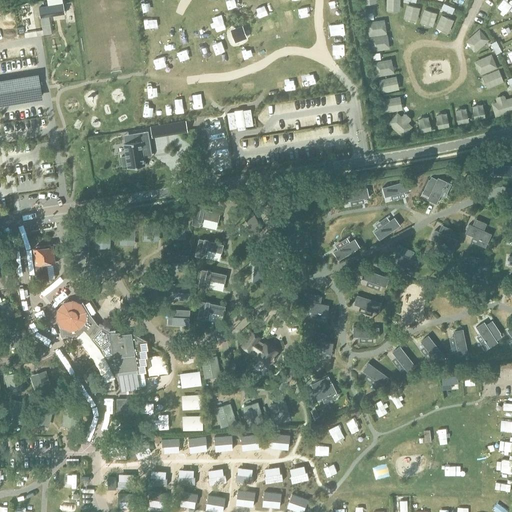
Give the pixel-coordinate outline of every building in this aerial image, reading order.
[(39,5),(41,15),(65,12),(64,2),(39,5)] [(455,8),(443,3),(441,9),(452,14),(455,8)] [(496,41),(490,44),(496,55),(502,51),(496,41)] [(251,109),(243,110),(243,109),(234,111),(234,112),(227,113),(229,129),(237,128),(238,131),(246,129),(245,127),(253,126),(251,109)] [(169,134),(187,131),(185,122),(168,124),(169,134)] [(133,134),(134,142),(124,144),(126,156),(121,157),(123,166),(127,165),(128,168),(145,166),(144,157),(146,157),(145,154),(150,153),(151,156),(148,132),(133,134)] [(511,175),(511,165),(497,164),(496,174),(511,175)] [(430,179),(424,191),(431,194),(428,199),(437,204),(448,181),(439,177),(438,179),(432,176),(431,179),(430,179)] [(410,190),(408,180),(383,187),(386,197),(410,190)] [(370,196),(368,187),(343,192),(345,202),(370,196)] [(287,192),(288,214),(298,213),(296,191),(287,192)] [(204,219),(218,222),(220,213),(204,210),(205,209),(201,208),(201,209),(195,207),(191,225),(199,227),(200,222),(201,223),(202,218),(204,219)] [(242,211),(250,226),(254,233),(261,230),(262,231),(250,207),(242,211)] [(380,240),(401,225),(395,217),(374,232),(380,240)] [(170,218),(170,234),(185,234),(185,219),(170,218)] [(487,224),(477,220),(475,227),(469,224),(465,233),(479,239),(479,240),(481,241),(482,240),(487,242),(489,237),(490,237),(492,234),(484,231),(487,224)] [(145,222),(144,237),(159,237),(160,222),(145,222)] [(120,226),(120,241),(135,241),(135,225),(120,226)] [(457,240),(450,237),(453,230),(444,226),(441,232),(435,230),(431,239),(445,246),(447,247),(448,246),(453,249),(455,243),(456,244),(457,240)] [(295,227),(295,236),(317,235),(317,227),(295,227)] [(95,229),(96,244),(111,244),(111,229),(95,229)] [(89,237),(70,237),(70,251),(89,251),(89,237)] [(339,260),(361,247),(355,238),(333,252),(339,260)] [(207,250),(221,253),(221,254),(224,245),(208,241),(208,240),(204,239),(204,240),(199,239),(195,256),(202,258),(204,254),(205,254),(206,250),(207,250)] [(55,262),(53,246),(34,249),(36,264),(38,281),(49,280),(47,263),(55,262)] [(418,265),(419,262),(416,261),(411,259),(413,256),(414,252),(405,248),(402,254),(402,255),(396,252),(393,261),(402,265),(407,268),(408,269),(409,269),(409,268),(415,270),(417,265),(418,265)] [(173,255),(172,270),(187,271),(189,256),(173,255)] [(311,255),(300,256),(301,268),(312,266),(311,255)] [(265,258),(257,257),(256,265),(255,265),(253,282),(262,283),(265,257),(265,256),(265,258)] [(488,268),(480,266),(481,259),(471,257),(470,264),(464,262),(462,272),(477,275),(477,276),(480,276),(486,277),(487,271),(488,268)] [(107,275),(115,275),(114,258),(106,259),(107,275)] [(137,282),(141,268),(126,264),(122,278),(137,282)] [(209,280),(210,281),(224,284),(226,279),(226,275),(211,271),(211,270),(207,270),(202,269),(200,279),(199,283),(198,287),(206,289),(207,284),(208,284),(209,280)] [(365,269),(364,272),(365,272),(363,278),(368,279),(368,280),(367,281),(386,287),(389,278),(365,269)] [(421,275),(427,288),(435,285),(429,272),(421,275)] [(175,284),(174,300),(189,301),(191,286),(175,284)] [(452,286),(424,291),(427,310),(455,305),(452,286)] [(329,305),(321,303),(322,296),(312,294),(311,302),(305,301),(303,310),(318,313),(318,314),(321,314),(321,313),(327,314),(328,308),(328,309),(329,305)] [(378,312),(381,303),(357,295),(356,298),(357,298),(355,304),(360,305),(360,306),(378,312)] [(0,302),(0,316),(2,321),(16,314),(8,299),(0,302)] [(147,341),(133,334),(131,333),(120,335),(118,335),(117,333),(118,333),(115,333),(115,331),(115,330),(109,331),(101,327),(98,325),(91,315),(83,302),(82,302),(82,303),(81,304),(73,301),(64,303),(57,310),(57,319),(62,327),(63,334),(63,335),(70,334),(70,333),(79,334),(87,337),(91,339),(94,342),(100,348),(104,354),(105,356),(105,357),(102,357),(103,362),(102,362),(104,370),(104,367),(108,366),(112,373),(113,373),(114,376),(117,375),(117,372),(137,369),(137,373),(143,372),(146,371),(145,364),(146,364),(145,357),(147,356),(146,349),(148,349),(147,341)] [(210,312),(223,315),(224,315),(226,306),(210,303),(210,302),(206,301),(206,302),(201,301),(197,319),(205,320),(206,316),(207,316),(208,312),(210,312)] [(168,307),(168,323),(189,324),(190,308),(168,307)] [(417,315),(399,320),(401,329),(420,324),(417,315)] [(494,323),(487,327),(486,325),(484,322),(476,327),(481,335),(481,334),(485,340),(484,340),(485,343),(486,342),(489,347),(494,344),(495,344),(498,342),(496,340),(502,337),(500,334),(501,333),(494,323)] [(379,337),(379,327),(353,327),(353,330),(354,330),(354,336),(359,336),(359,337),(379,337)] [(2,330),(4,345),(19,343),(17,328),(2,330)] [(468,354),(463,329),(460,330),(460,331),(454,332),(455,337),(454,337),(458,356),(467,354),(468,354)] [(258,341),(260,338),(251,332),(242,346),(251,352),(253,349),(259,353),(255,359),(269,368),(278,354),(264,344),(264,345),(258,341)] [(333,347),(333,343),(325,342),(325,341),(326,334),(316,332),(315,340),(309,339),(307,348),(322,351),(322,352),(325,352),(325,351),(331,352),(332,347),(333,347)] [(444,356),(428,336),(426,337),(426,338),(422,341),(425,346),(424,346),(436,362),(444,356)] [(415,366),(400,346),(397,348),(398,348),(393,352),(397,356),(396,357),(407,372),(415,366)] [(392,351),(380,354),(385,370),(397,366),(392,351)] [(334,357),(319,358),(318,354),(312,354),(312,366),(335,365),(334,357)] [(201,359),(204,379),(220,376),(216,356),(201,359)] [(383,373),(368,363),(367,365),(364,370),(368,373),(367,374),(383,386),(389,378),(383,373)] [(162,366),(145,375),(152,387),(169,378),(162,366)] [(200,370),(180,373),(182,387),(202,384),(200,370)] [(32,379),(37,393),(51,389),(47,374),(32,379)] [(7,379),(11,393),(26,389),(22,375),(7,379)] [(460,397),(468,396),(466,375),(458,376),(460,397)] [(333,386),(332,383),(331,383),(328,376),(311,384),(314,391),(309,394),(313,403),(313,402),(314,402),(328,396),(330,395),(330,394),(335,391),(333,386)] [(429,399),(435,398),(432,380),(426,382),(429,399)] [(414,404),(420,402),(413,384),(407,387),(414,404)] [(201,394),(182,395),(183,408),(202,407),(201,394)] [(397,416),(403,414),(396,396),(390,399),(397,416)] [(135,413),(135,398),(117,398),(117,413),(135,413)] [(269,405),(275,425),(291,420),(285,400),(269,405)] [(496,409),(511,408),(511,400),(496,401),(496,409)] [(12,401),(7,416),(22,421),(27,406),(12,401)] [(242,407),(248,427),(264,422),(258,402),(242,407)] [(40,404),(35,419),(50,423),(55,409),(40,404)] [(214,409),(220,429),(236,424),(230,404),(214,409)] [(381,406),(384,412),(389,410),(387,404),(381,406)] [(69,406),(64,421),(79,426),(84,411),(69,406)] [(378,406),(371,409),(378,424),(385,421),(378,406)] [(203,415),(183,415),(183,429),(203,429),(203,415)] [(128,421),(117,423),(118,430),(129,428),(128,421)] [(334,427),(327,429),(332,444),(339,442),(334,427)] [(273,432),(272,440),(290,442),(291,433),(273,432)] [(259,433),(241,435),(242,442),(260,440),(259,433)] [(232,434),(215,435),(215,443),(233,442),(232,434)] [(206,435),(188,437),(189,445),(207,442),(206,435)] [(44,439),(46,447),(55,445),(53,437),(44,439)] [(179,437),(162,438),(162,445),(180,444),(179,437)] [(147,438),(131,446),(134,452),(150,445),(147,438)] [(511,438),(496,440),(496,448),(511,446),(511,438)] [(307,443),(308,454),(325,452),(324,447),(314,448),(314,442),(307,443)] [(511,468),(511,460),(490,459),(490,468),(511,468)] [(56,471),(57,484),(72,483),(72,470),(56,471)] [(308,470),(290,474),(292,482),(310,478),(308,470)] [(282,472),(265,474),(266,482),(283,479),(282,472)] [(226,473),(208,476),(209,484),(227,481),(226,473)] [(236,473),(235,480),(253,482),(254,475),(236,473)] [(150,475),(149,483),(167,485),(168,477),(150,475)] [(178,475),(177,482),(195,483),(195,475),(178,475)] [(12,477),(13,485),(31,485),(31,476),(12,477)] [(34,488),(15,487),(14,499),(33,500),(34,488)] [(238,489),(236,504),(253,506),(255,491),(238,489)] [(150,490),(148,497),(166,500),(167,493),(150,490)] [(181,490),(180,498),(197,500),(198,493),(181,490)] [(264,491),(264,498),(281,500),(281,492),(264,491)] [(134,492),(118,493),(118,500),(134,500),(134,492)] [(292,493),(290,500),(306,506),(308,498),(292,493)] [(208,494),(206,509),(223,511),(225,497),(208,494)] [(74,504),(74,496),(56,496),(55,503),(74,504)] [(151,511),(152,502),(144,501),(143,511),(151,511)] [(162,501),(161,511),(168,511),(169,502),(162,501)] [(511,511),(511,506),(511,502),(504,501),(502,511),(511,511)] [(449,511),(449,502),(442,502),(441,511),(449,511)] [(234,511),(235,503),(226,503),(226,511),(234,511)]
